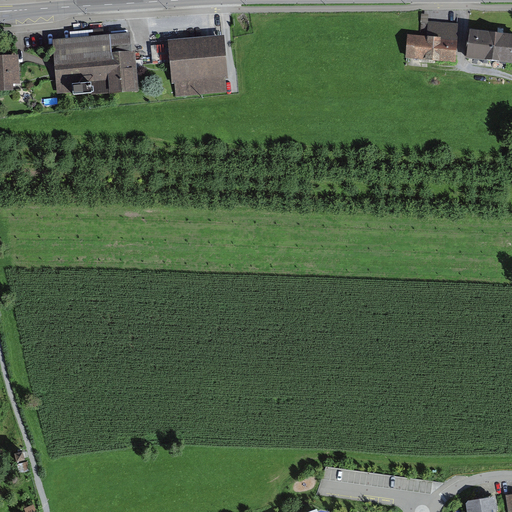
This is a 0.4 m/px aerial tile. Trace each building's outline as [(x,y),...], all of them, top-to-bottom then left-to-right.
[(511,36),(472,31),(468,60),(511,65),(511,36)] [(138,37),(57,44),(62,96),(142,90),(138,37)] [(462,41),(413,37),(411,60),(460,64),(462,41)] [(232,39),(177,39),(177,92),(233,92),(232,39)] [(27,57),(0,58),(0,97),(29,96),(27,57)] [(22,454),(15,456),(17,463),(24,461),(22,454)] [(501,511),(500,499),(472,503),(473,511),(501,511)]
